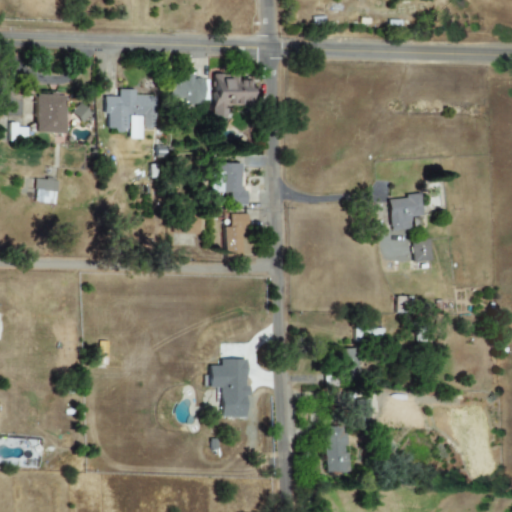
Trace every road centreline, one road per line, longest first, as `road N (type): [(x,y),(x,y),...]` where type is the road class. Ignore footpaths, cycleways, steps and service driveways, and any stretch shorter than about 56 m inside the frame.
road 1 (residential): [(282,511),(264,0)]
road 2 (residential): [(0,40),(511,57)]
